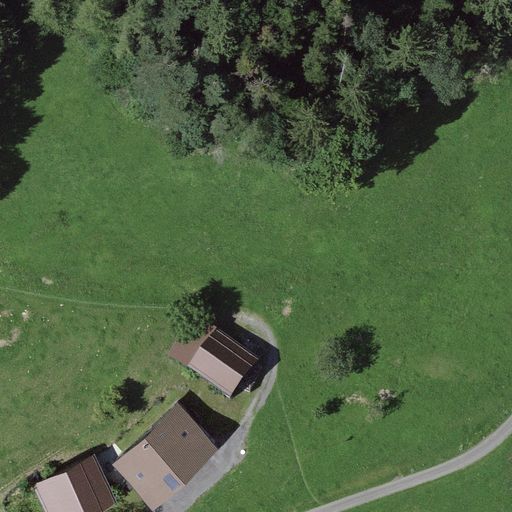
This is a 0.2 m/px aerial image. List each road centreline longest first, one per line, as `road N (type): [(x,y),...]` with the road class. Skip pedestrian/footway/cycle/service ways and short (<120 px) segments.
road 1 (track): [(168,511),(239,442),(272,367),(269,336),(242,317),(190,309)]
road 2 (track): [(511,422),(491,445),(428,477),(329,511)]
